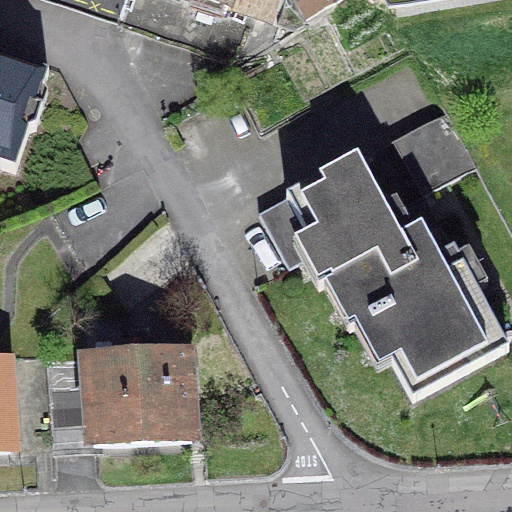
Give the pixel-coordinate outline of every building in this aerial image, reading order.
[(70,0),(123,17),(128,0),(70,0)] [(128,0),(123,17),(120,26),(231,62),(237,58),(253,17),(267,22),(273,0),(128,0)] [(0,57),(0,168),(15,174),(48,74),(0,57)] [(448,116),(394,146),(422,198),(477,169),(448,116)] [(413,403),(508,351),(454,250),(437,259),(423,232),(414,236),(403,215),(397,219),(366,161),(260,218),(289,271),(317,256),(332,283),(338,280),(363,325),(369,322),(413,403)] [(52,451),(191,443),(185,356),(152,358),(151,345),(87,349),(88,358),(45,361),(52,451)] [(0,454),(10,454),(4,367),(0,367),(0,454)]
